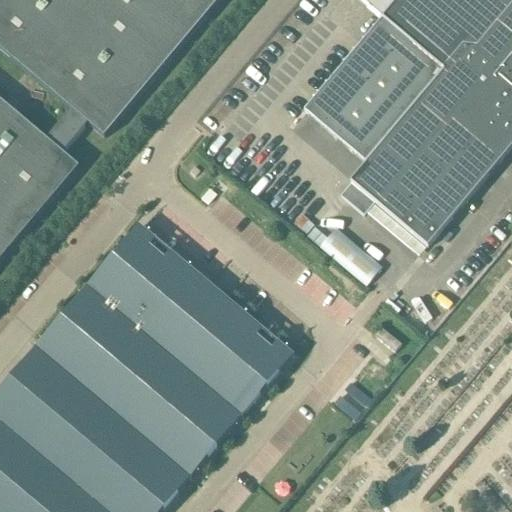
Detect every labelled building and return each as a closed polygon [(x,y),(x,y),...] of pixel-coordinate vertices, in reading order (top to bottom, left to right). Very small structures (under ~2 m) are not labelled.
[(0,0),(0,264),(80,170),(64,156),(89,126),(105,140),(223,0),(0,0)] [(357,0),(380,19),(304,110),(369,165),(447,72),(502,0),(357,0)] [(511,151),(511,0),(502,0),(447,72),(369,165),(352,184),(353,185),(344,197),(366,216),(376,204),(430,250),(511,151)] [(90,289),(245,419),(297,357),(142,227),(90,289)] [(321,251),(367,289),(383,270),(337,232),(321,251)] [(90,289),(38,351),(193,481),(245,419),(90,289)] [(166,511),(193,481),(38,351),(0,395),(0,424),(104,511),(166,511)] [(104,511),(0,424),(0,511),(104,511)]
